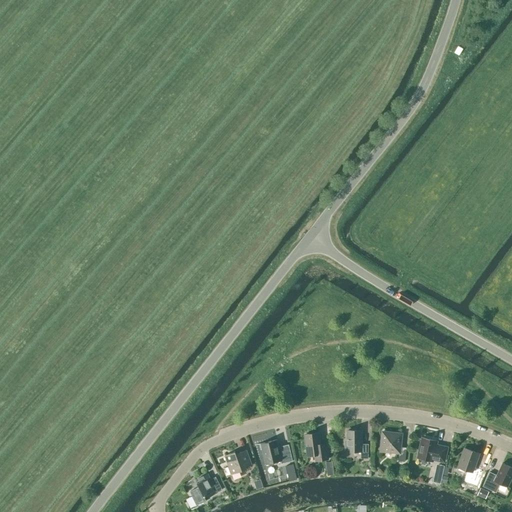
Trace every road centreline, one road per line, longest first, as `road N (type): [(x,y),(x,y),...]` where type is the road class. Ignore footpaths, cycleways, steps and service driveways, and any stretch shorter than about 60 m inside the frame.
road 1 (residential): [(159,511),(159,501),(200,449),(281,421),(399,416),(511,448)]
road 2 (tertiary): [(93,511),(310,235)]
road 3 (tertiary): [(310,235),(418,96),(455,0)]
road 4 (unclassified): [(511,360),(310,235)]
